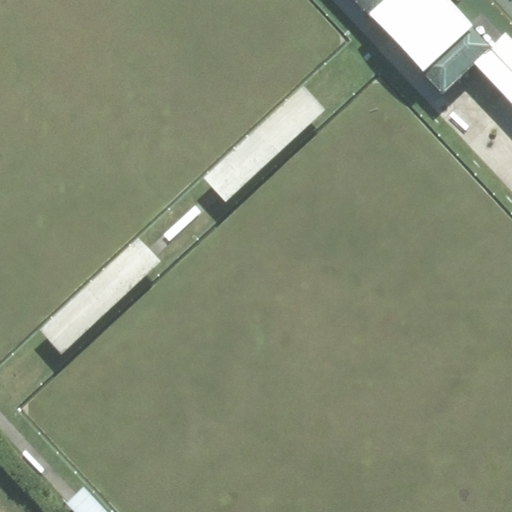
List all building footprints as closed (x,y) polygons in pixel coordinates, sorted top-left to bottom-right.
[(333,0),(356,24),(381,0),(333,0)] [(427,0),(381,0),(356,24),(414,86),(464,38),(427,0)] [(511,56),(498,42),(464,73),(511,124),(511,56)] [(298,97),(200,188),(225,214),(322,122),(298,97)] [(131,248),(33,339),(57,364),(155,273),(131,248)] [(92,511),(76,494),(60,509),(62,511),(92,511)]
